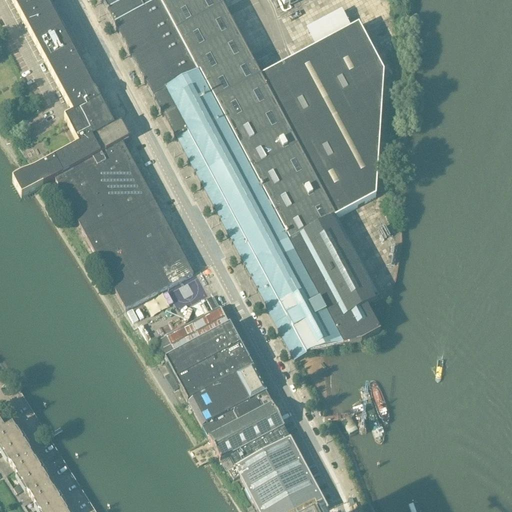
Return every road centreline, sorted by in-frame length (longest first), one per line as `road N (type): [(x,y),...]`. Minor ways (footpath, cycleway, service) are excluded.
road 1 (residential): [(344,511),(77,0)]
road 2 (residential): [(78,511),(0,395)]
